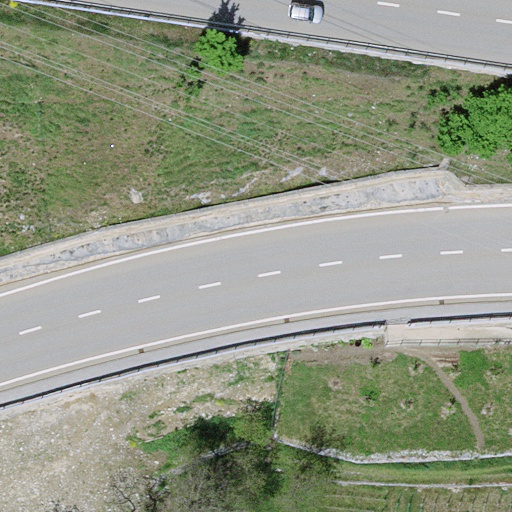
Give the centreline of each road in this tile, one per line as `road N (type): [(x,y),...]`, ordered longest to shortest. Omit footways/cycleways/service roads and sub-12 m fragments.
road 1 (secondary): [(0,339),(296,268),(511,251)]
road 2 (secondary): [(511,22),(362,0)]
